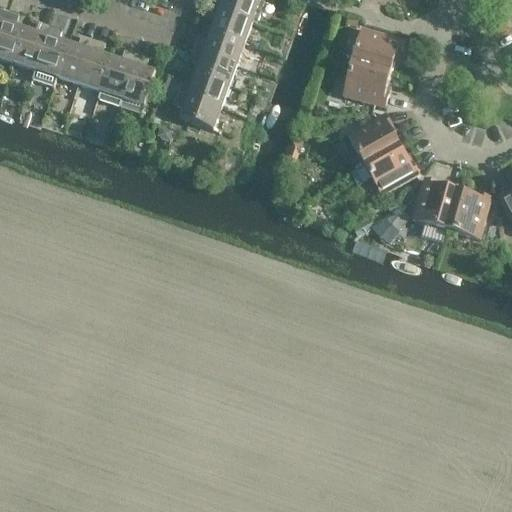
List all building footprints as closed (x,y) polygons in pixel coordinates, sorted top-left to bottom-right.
[(218,0),(210,0),(207,10),(251,25),(257,28),(265,4),(252,0),(222,0),(222,2),(218,0)] [(214,26),(210,35),(243,47),(251,25),(207,10),(202,22),(214,26)] [(6,14),(0,32),(0,60),(13,65),(24,32),(15,29),(18,18),(6,14)] [(24,32),(13,65),(35,72),(50,28),(37,24),(34,35),(24,32)] [(35,72),(32,83),(53,90),(57,80),(68,46),(58,43),(62,32),(50,28),(35,72)] [(362,32),(352,66),(391,76),(396,57),(399,58),(404,44),(362,32)] [(243,47),(210,35),(207,45),(196,41),(191,53),(236,68),(243,47)] [(68,46),(57,80),(78,86),(92,42),(81,38),(77,49),(68,46)] [(92,42),(78,86),(100,94),(111,60),(101,56),(104,46),(92,42)] [(111,60),(100,94),(97,102),(119,109),(136,57),(124,53),(121,63),(111,60)] [(198,69),(195,78),(228,90),(236,68),(191,53),(187,65),(198,69)] [(136,57),(119,109),(142,117),(156,74),(145,71),(148,61),(136,57)] [(391,76),(352,66),(343,99),(385,111),(389,96),(385,95),(391,76)] [(181,83),(176,95),(220,111),(228,90),(195,78),(192,87),(181,83)] [(176,95),(172,107),(183,111),(179,121),(212,133),(215,127),(220,111),(176,95)] [(157,109),(153,120),(159,123),(163,111),(157,109)] [(347,138),(364,169),(399,149),(390,132),(393,130),(385,117),(347,138)] [(160,130),(157,139),(171,144),(174,135),(160,130)] [(295,140),(292,149),(287,148),(281,164),(295,167),(299,156),(305,159),(307,154),(300,152),(303,143),(295,140)] [(399,149),(364,169),(381,199),(419,178),(412,165),(409,167),(399,149)] [(414,205),(410,220),(413,221),(412,224),(446,233),(457,195),(438,189),(439,186),(424,182),(417,206),(414,205)] [(511,195),(511,193),(497,200),(511,226),(511,195)] [(457,195),(446,233),(479,243),(491,201),(477,197),(476,200),(457,195)] [(372,229),(368,221),(354,228),(359,236),(372,229)] [(389,224),(377,231),(385,242),(391,238),(393,230),(389,224)]
